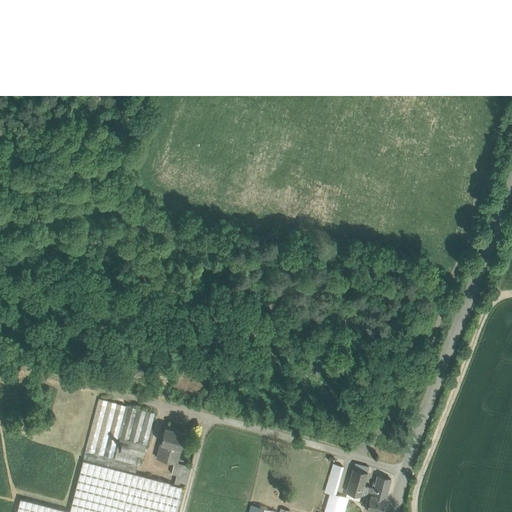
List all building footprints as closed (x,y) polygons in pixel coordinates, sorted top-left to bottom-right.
[(99,399),(85,451),(103,456),(117,404),(99,399)] [(117,404),(103,456),(137,466),(141,467),(146,445),(128,441),(137,409),(117,404)] [(137,409),(128,441),(146,445),(155,414),(137,409)] [(185,433),(165,428),(161,444),(180,449),(185,433)] [(180,449),(161,444),(157,458),(174,463),(176,464),(177,463),(180,449)] [(103,456),(85,451),(83,461),(135,474),(137,466),(103,456)] [(135,474),(83,461),(69,511),(175,511),(182,487),(170,484),(170,483),(135,474)] [(191,467),(177,463),(176,464),(174,463),(171,474),(176,475),(174,484),(185,487),(191,467)] [(333,464),(325,492),(330,494),(325,510),(332,511),(343,511),(345,508),(339,506),(342,497),(335,495),(343,467),(333,464)] [(377,476),(373,489),(363,486),(367,473),(353,470),(347,492),(370,498),(366,511),(371,511),(382,511),(386,500),(385,500),(391,479),(377,476)] [(339,506),(345,508),(347,499),(342,497),(339,506)] [(69,511),(20,499),(16,511),(69,511)] [(276,511),(251,505),(248,511),(289,511),(290,510),(291,505),(282,502),(279,511),(276,511)]
